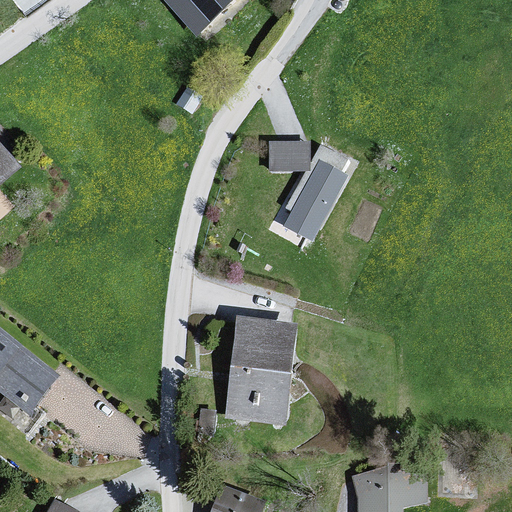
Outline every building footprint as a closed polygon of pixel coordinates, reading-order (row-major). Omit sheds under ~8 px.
[(273,0),(159,0),(195,54),(275,1),(273,0)] [(313,144),(272,145),(272,175),(307,175),(313,175),(313,165),(313,144)] [(0,148),(0,210),(34,187),(0,148)] [(350,162),(322,148),(313,165),(313,175),(307,175),(287,211),(293,214),(285,230),(315,245),(350,179),(344,175),(350,162)] [(321,328),(244,322),(229,428),(296,440),(321,328)] [(77,389),(0,334),(0,428),(40,455),(77,389)] [(412,511),(412,477),(357,479),(358,511),(412,511)] [(276,511),(235,495),(225,511),(276,511)] [(71,511),(47,497),(37,511),(71,511)]
